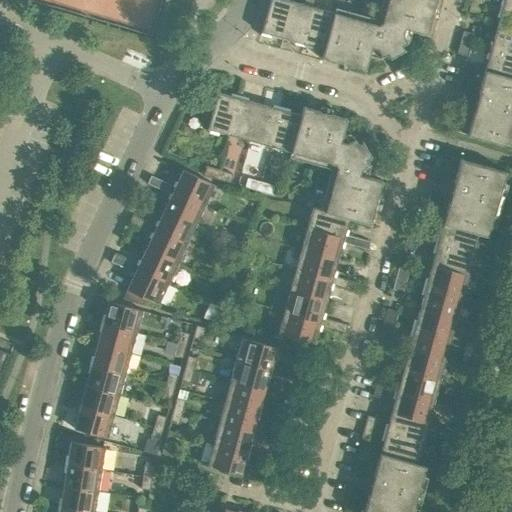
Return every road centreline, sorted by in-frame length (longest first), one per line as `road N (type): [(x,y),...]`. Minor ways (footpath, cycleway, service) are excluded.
road 1 (residential): [(164,92),(73,286),(13,511)]
road 2 (residential): [(232,481),(308,499),(406,148)]
road 3 (residential): [(381,97),(210,44)]
